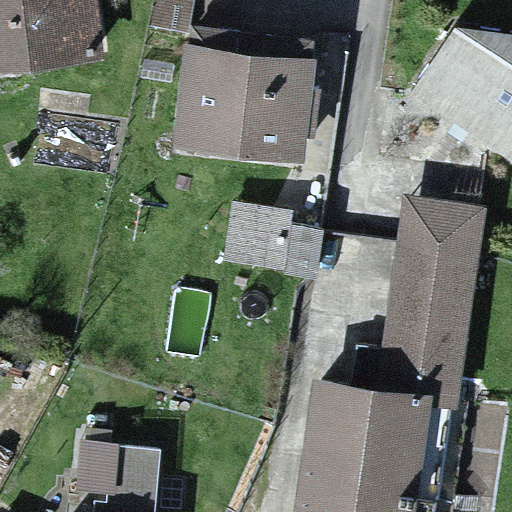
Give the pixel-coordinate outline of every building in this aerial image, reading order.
[(81,0),(56,0),(0,5),(0,80),(88,72),(81,0)] [(511,39),(465,31),(420,93),(511,155),(511,39)] [(187,51),(175,157),(294,170),(306,64),(187,51)] [(396,217),(380,366),(428,371),(457,374),(473,225),(396,217)] [(319,360),(302,511),(413,511),(428,371),(380,366),(319,360)]
